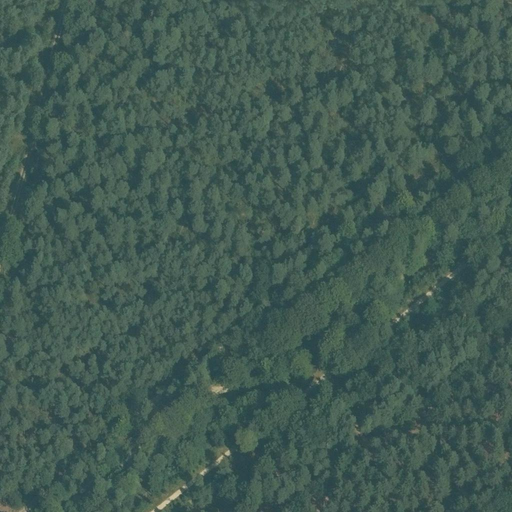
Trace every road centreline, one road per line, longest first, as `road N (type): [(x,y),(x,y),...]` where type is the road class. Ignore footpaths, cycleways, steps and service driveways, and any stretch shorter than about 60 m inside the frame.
road 1 (track): [(511,122),(30,511)]
road 2 (track): [(511,171),(64,511)]
road 3 (track): [(511,117),(436,74),(395,69),(71,163),(31,140)]
road 4 (track): [(66,0),(0,264)]
